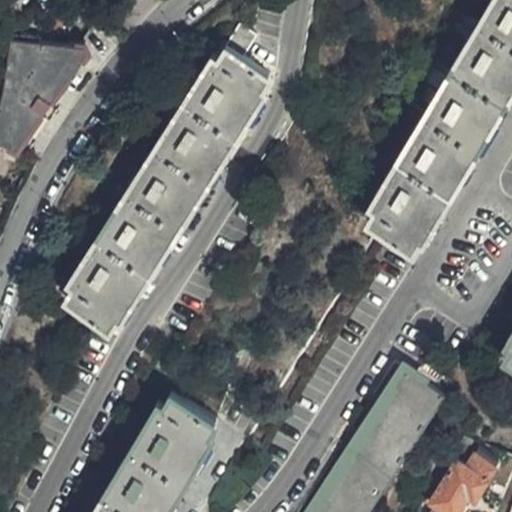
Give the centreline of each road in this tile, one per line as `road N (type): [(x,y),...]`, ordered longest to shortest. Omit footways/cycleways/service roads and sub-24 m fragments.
road 1 (residential): [(302,0),(278,116),(141,322),(39,511)]
road 2 (residential): [(259,511),(511,132)]
road 3 (residential): [(0,272),(28,204),(109,74),(183,0)]
